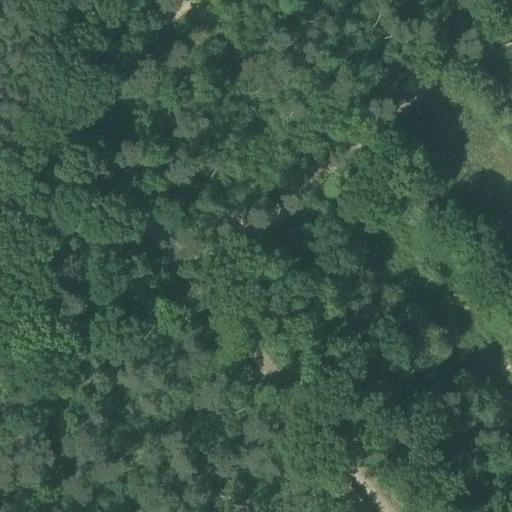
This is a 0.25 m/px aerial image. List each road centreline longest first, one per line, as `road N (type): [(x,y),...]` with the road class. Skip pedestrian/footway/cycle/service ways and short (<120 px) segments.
road 1 (track): [(0,453),(444,73),(511,40)]
road 2 (track): [(382,511),(59,97)]
road 3 (track): [(59,97),(189,0)]
